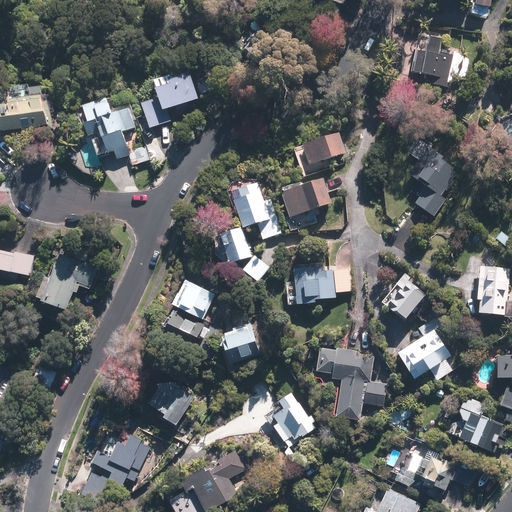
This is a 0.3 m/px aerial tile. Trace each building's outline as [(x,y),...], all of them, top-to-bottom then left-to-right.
[(347,0),(331,0),(326,12),(341,17),(347,0)] [(488,7),(472,3),(469,15),(485,19),(488,7)] [(261,23),(240,49),(257,63),(278,37),(261,23)] [(442,36),(421,32),(412,72),(450,80),(455,57),(438,53),(442,36)] [(157,99),(141,104),(149,128),(178,119),(174,107),(196,100),(187,73),(152,84),(157,99)] [(44,88),(0,95),(0,133),(20,130),(21,135),(40,132),(40,127),(50,125),(44,88)] [(148,160),(132,108),(112,114),(107,98),(82,106),(87,122),(82,124),(88,135),(100,131),(102,137),(93,140),(98,155),(107,152),(110,162),(129,156),(132,165),(148,160)] [(511,123),(500,142),(511,150),(511,123)] [(337,135),(303,147),(310,165),(344,153),(337,135)] [(442,158),(428,148),(410,174),(428,187),(416,203),(433,215),(461,176),(440,161),(442,158)] [(321,180),(282,193),(290,216),(329,203),(321,180)] [(256,186),(231,193),(242,227),(275,216),(270,199),(261,202),(256,186)] [(277,221),(259,227),(264,239),(281,233),(277,221)] [(240,230),(220,236),(229,264),(249,257),(240,230)] [(0,279),(16,282),(17,275),(29,277),(33,255),(12,251),(12,253),(0,250),(0,279)] [(99,270),(59,254),(41,302),(65,311),(76,283),(92,289),(99,270)] [(254,257),(244,271),(257,281),(267,268),(254,257)] [(321,269),(294,270),(296,304),(316,302),(316,299),(334,298),(333,273),(321,273),(321,269)] [(509,271),(480,269),(477,302),(480,302),(479,314),(505,316),(505,315),(511,321),(511,299),(506,303),(509,271)] [(350,270),(334,272),(336,292),(352,291),(350,270)] [(404,275),(382,302),(404,320),(426,293),(404,275)] [(184,282),(172,305),(202,320),(213,297),(184,282)] [(173,312),(161,335),(190,349),(202,326),(173,312)] [(224,338),(221,339),(229,364),(259,355),(250,325),(232,330),(233,333),(224,336),(224,338)] [(210,328),(198,352),(210,358),(222,334),(210,328)] [(437,328),(396,353),(413,379),(428,370),(436,382),(457,369),(450,357),(454,355),(437,328)] [(511,356),(497,356),(497,378),(510,378),(510,386),(511,385),(511,345),(511,346),(511,356)] [(336,353),(320,350),(317,370),(332,373),(331,379),(341,381),(335,414),(359,418),(362,400),(384,403),(387,386),(367,383),(372,355),(336,349),(336,353)] [(27,379),(0,365),(0,414),(6,418),(27,379)] [(56,375),(38,367),(32,382),(49,390),(56,375)] [(175,426),(191,400),(171,389),(166,398),(157,393),(150,405),(164,414),(162,418),(175,426)] [(511,391),(506,389),(499,406),(511,410),(511,391)] [(290,395),(278,403),(283,409),(272,416),(277,423),(273,426),(284,441),(291,436),(294,440),(300,435),(302,437),(314,429),(311,424),(314,422),(310,416),(306,418),(290,395)] [(465,422),(458,438),(498,455),(509,426),(480,414),(483,408),(464,400),(459,413),(461,420),(465,422)] [(92,474),(83,494),(112,507),(125,477),(134,481),(150,448),(141,443),(143,439),(130,433),(124,446),(116,443),(108,439),(101,453),(98,452),(92,464),(110,473),(107,481),(92,474)] [(379,441),(370,437),(363,451),(372,456),(379,441)] [(234,451),(178,482),(184,493),(191,489),(204,511),(205,511),(237,494),(228,478),(244,469),(234,451)] [(472,471),(428,451),(413,484),(430,492),(434,498),(441,501),(451,479),(466,486),(472,471)] [(416,511),(419,507),(379,487),(369,508),(364,506),(361,511),(416,511)]
